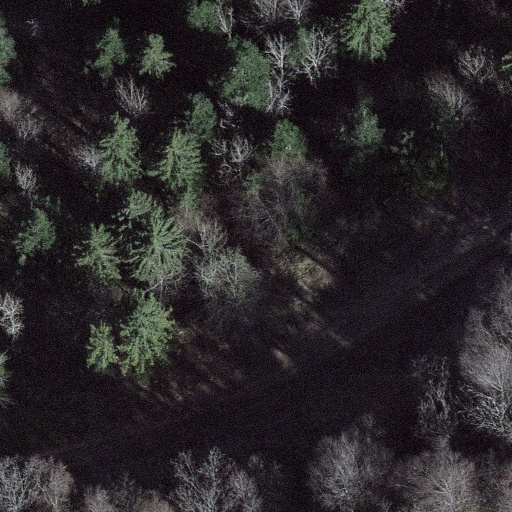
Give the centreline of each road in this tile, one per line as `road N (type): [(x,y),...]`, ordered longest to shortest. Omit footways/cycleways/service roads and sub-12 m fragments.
road 1 (track): [(511,270),(213,419)]
road 2 (track): [(213,419),(0,485)]
